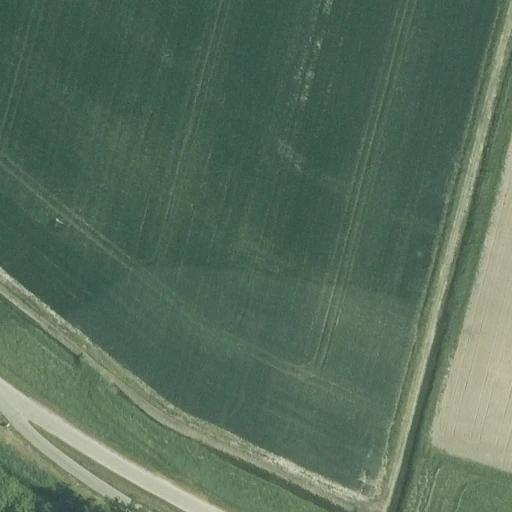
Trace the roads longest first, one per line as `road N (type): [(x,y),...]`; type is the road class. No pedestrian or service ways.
road 1 (unclassified): [(201,511),(0,391)]
road 2 (track): [(101,366),(86,385),(90,409),(211,511)]
